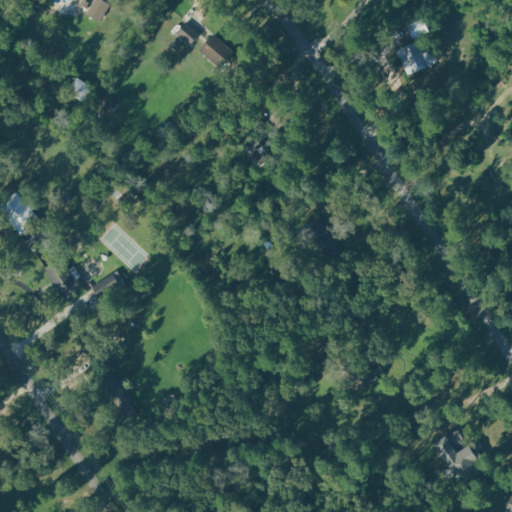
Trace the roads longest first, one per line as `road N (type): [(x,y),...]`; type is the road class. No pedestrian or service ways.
road 1 (residential): [(511,355),(267,0)]
road 2 (residential): [(0,345),(110,511)]
